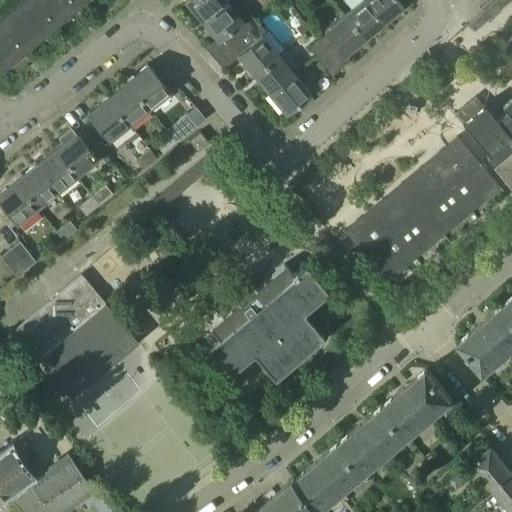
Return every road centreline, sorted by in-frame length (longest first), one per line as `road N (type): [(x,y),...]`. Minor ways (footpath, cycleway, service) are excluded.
road 1 (residential): [(277,160),(150,28),(132,28),(22,114),(6,121),(0,113)]
road 2 (residential): [(191,511),(424,327)]
road 3 (residential): [(277,160),(296,154),(436,28),(435,0)]
road 4 (residential): [(424,327),(511,432)]
